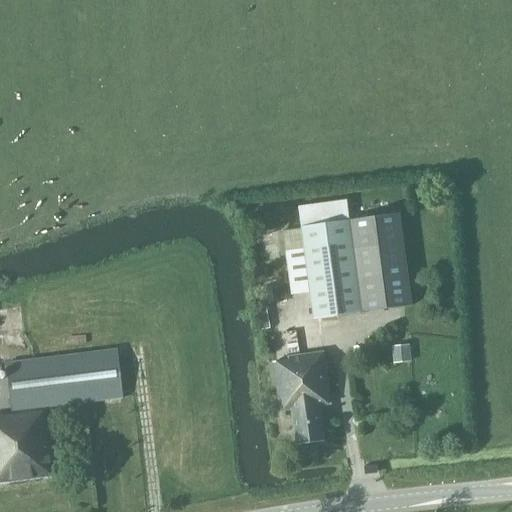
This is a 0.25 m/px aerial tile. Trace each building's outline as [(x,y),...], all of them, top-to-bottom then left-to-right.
[(301,216),(303,228),(312,292),(315,318),(362,311),(363,312),(412,305),(400,213),(351,220),(348,200),(300,206),(301,216)] [(293,289),(294,269),(278,268),(278,289),(293,289)] [(26,300),(3,301),(4,321),(27,320),(26,300)] [(266,308),(257,309),(261,331),(270,329),(266,308)] [(407,346),(391,348),(392,364),(409,363),(407,346)] [(45,407),(124,398),(117,349),(6,363),(12,416),(0,417),(1,420),(0,420),(0,484),(55,477),(45,407)] [(332,403),(325,351),(289,356),(290,359),(276,360),(282,410),(293,408),(298,443),(325,439),(320,405),(332,403)]
